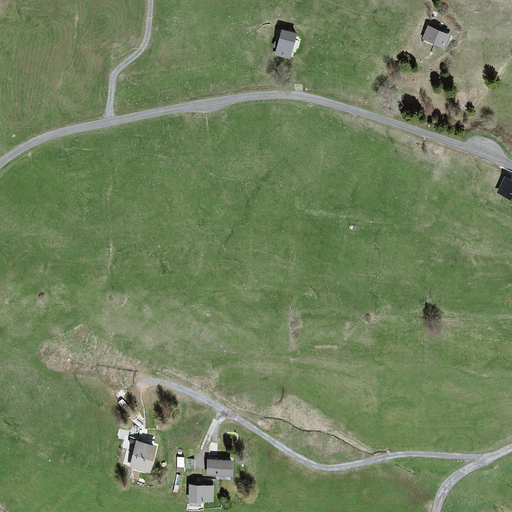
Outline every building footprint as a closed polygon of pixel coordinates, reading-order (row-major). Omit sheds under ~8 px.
[(451,33),(428,24),(422,38),(445,47),(451,33)] [(297,31),(281,27),(275,53),(290,57),(297,31)] [(511,178),(505,175),(497,191),(511,198),(511,178)] [(118,402),(134,420),(138,417),(122,399),(118,402)] [(157,443),(136,438),(129,464),(150,470),(157,443)] [(217,453),(217,444),(210,443),(208,446),(209,453),(217,453)] [(233,458),(207,457),(206,474),(216,474),(215,478),(230,478),(231,474),(233,475),(233,458)] [(205,482),(189,482),(188,500),(189,500),(189,505),(201,505),(201,500),(214,500),(214,483),(205,483),(205,482)]
